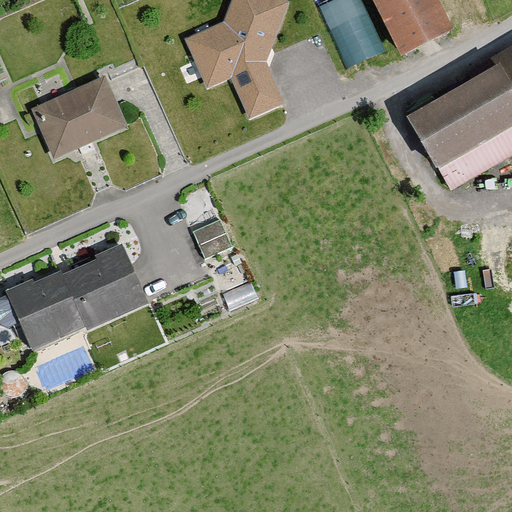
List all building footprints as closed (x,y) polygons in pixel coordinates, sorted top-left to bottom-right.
[(230,0),(221,25),(182,40),(201,91),(227,82),(242,123),(280,109),(264,64),(286,6),(270,0),(230,0)] [(325,0),(345,64),(373,56),(356,0),(325,0)] [(442,33),(426,0),(364,0),(392,57),(442,33)] [(511,61),(408,124),(448,189),(511,150),(511,61)] [(97,77),(25,110),(47,160),(120,128),(97,77)] [(196,227),(209,255),(235,243),(222,215),(196,227)] [(116,248),(0,294),(0,297),(23,356),(140,309),(116,248)]
